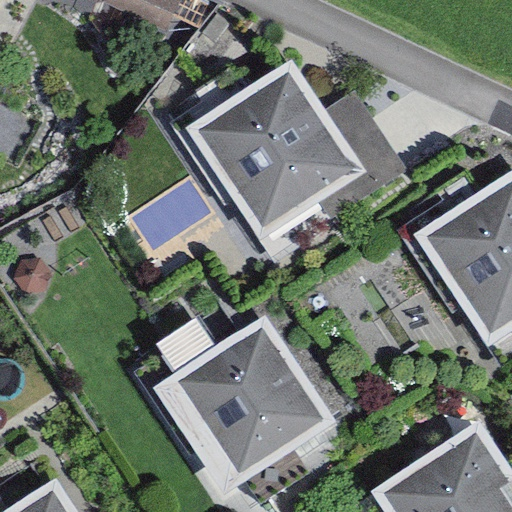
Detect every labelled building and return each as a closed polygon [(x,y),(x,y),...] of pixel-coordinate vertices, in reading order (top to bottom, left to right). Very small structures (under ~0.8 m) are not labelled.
[(0,0),(0,71),(38,0),(37,0),(0,0)] [(166,35),(181,0),(103,0),(100,7),(166,35)] [(330,106),(296,55),(257,81),(249,69),(240,75),(234,65),(199,88),(206,99),(172,121),(214,184),(227,176),(267,236),(325,198),(337,216),(412,167),(358,87),(330,106)] [(511,171),(487,188),(472,165),(437,188),(444,198),(400,227),(456,312),(470,303),(496,342),(511,331),(511,171)] [(26,293),(47,290),(54,273),(42,257),(21,260),(14,276),(26,293)] [(340,419),(269,313),(223,343),(203,314),(168,337),(174,346),(137,370),(193,454),(203,447),(232,491),(340,419)] [(511,511),(511,485),(511,484),(511,459),(486,420),(363,501),(370,511),(511,511)] [(81,511),(58,478),(13,508),(3,493),(0,494),(0,511),(81,511)]
